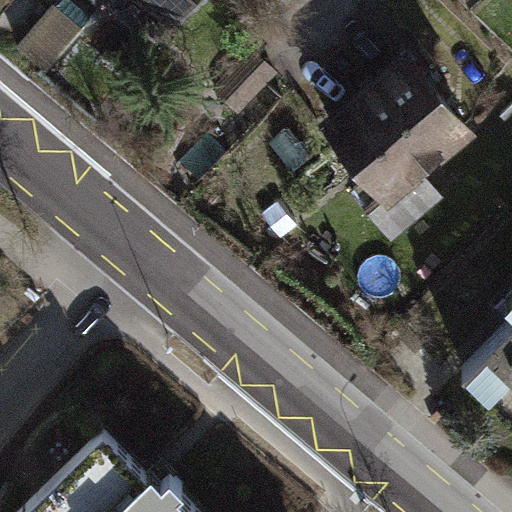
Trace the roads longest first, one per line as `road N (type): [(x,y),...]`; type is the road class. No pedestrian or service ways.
road 1 (tertiary): [(138,250),(445,511)]
road 2 (residential): [(138,250),(0,442)]
road 3 (tertiary): [(0,130),(138,250)]
